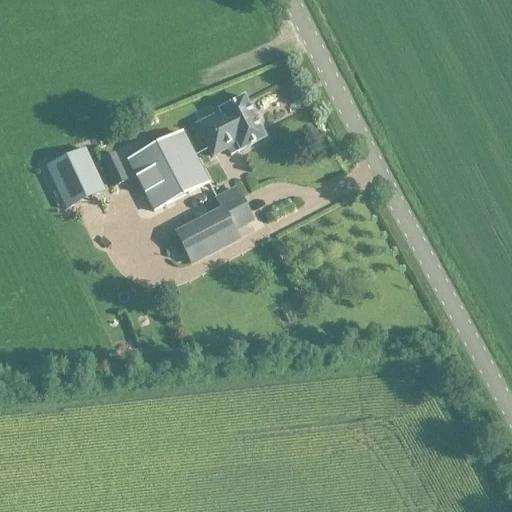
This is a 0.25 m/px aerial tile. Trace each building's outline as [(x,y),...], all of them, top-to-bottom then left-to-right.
[(236,146),(239,153),(265,140),(244,98),(218,111),(220,115),(196,127),(212,158),(236,146)] [(182,136),(127,164),(153,214),(208,186),(182,136)] [(65,212),(104,194),(85,151),(46,170),(65,212)] [(215,200),(222,214),(176,238),(190,267),(238,243),(233,233),(253,222),(236,189),(215,200)] [(285,217),(284,199),(259,201),(260,219),(285,217)]
